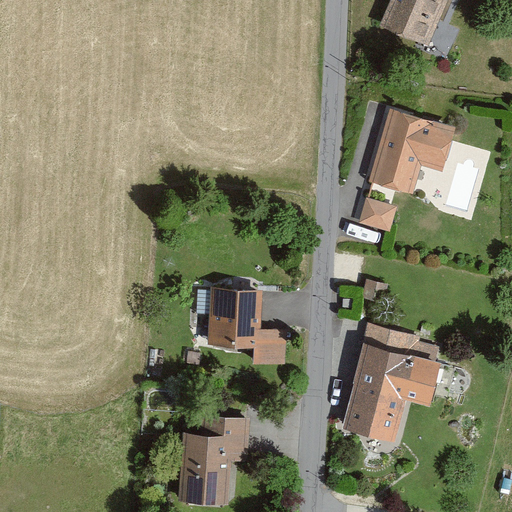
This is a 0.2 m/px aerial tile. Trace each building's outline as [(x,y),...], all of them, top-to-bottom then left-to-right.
[(393,0),(383,27),(430,47),(449,0),(393,0)] [(460,127),(392,109),(374,182),(413,192),(420,164),(448,171),(460,127)] [(397,211),(368,202),(361,226),(390,235),(397,211)] [(263,293),(214,290),(210,346),(254,350),(253,365),(284,368),(287,335),(259,333),(263,293)] [(370,325),(366,340),(413,351),(416,336),(370,325)] [(413,351),(366,340),(345,431),(400,443),(410,400),(435,406),(446,358),(413,351)] [(249,420),(206,417),(205,431),(184,430),(180,502),(226,504),(228,462),(246,463),(249,420)]
